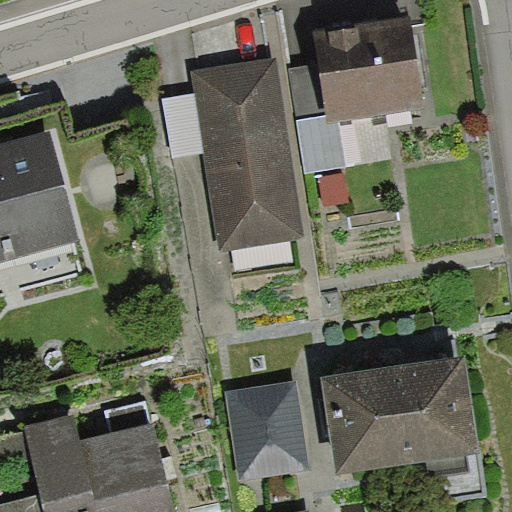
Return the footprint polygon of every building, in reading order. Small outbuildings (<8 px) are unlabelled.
[(314,38),(326,117),(417,103),(405,24),(314,38)] [(268,65),(196,76),(220,244),(292,234),(268,65)] [(44,140),(0,152),(0,257),(72,237),(44,140)] [(461,363),(329,382),(341,467),(473,448),(461,363)] [(231,473),(295,468),(288,385),(224,390),(231,473)] [(166,511),(138,403),(102,413),(108,437),(77,445),(70,417),(0,435),(0,464),(29,457),(39,492),(0,501),(0,511),(166,511)]
